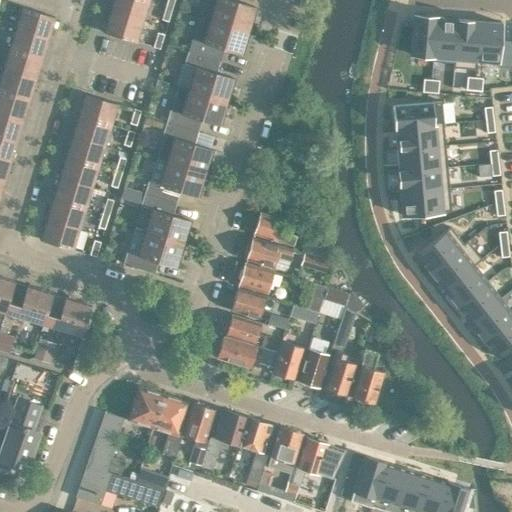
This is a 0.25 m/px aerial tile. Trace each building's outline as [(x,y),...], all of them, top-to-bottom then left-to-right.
[(111,0),(109,10),(142,20),(148,0),(111,0)] [(204,0),(200,15),(249,30),(254,15),(250,14),(253,6),(237,1),(237,0),(204,0)] [(172,6),(165,4),(161,19),(167,21),(172,6)] [(21,6),(15,27),(48,37),(55,16),(21,6)] [(142,20),(109,10),(102,31),(136,41),(142,20)] [(414,14),(410,54),(432,55),(431,60),(432,60),(435,16),(414,14)] [(191,38),(187,50),(219,60),(223,48),(239,53),(241,44),(245,45),(249,30),(200,15),(193,38),(191,38)] [(435,16),(432,60),(453,62),(452,67),(454,67),(457,18),(435,16)] [(457,18),(454,67),(476,69),(479,20),(457,18)] [(479,20),(476,69),(477,59),(498,61),(501,22),(479,20)] [(15,27),(8,48),(39,57),(42,48),(45,49),(48,37),(15,27)] [(152,46),(159,48),(163,34),(157,32),(152,46)] [(8,48),(2,69),(35,79),(39,68),(36,67),(39,57),(8,48)] [(194,67),(187,89),(228,101),(232,86),(229,85),(231,77),(215,72),(219,60),(187,50),(183,63),(194,67)] [(2,69),(0,74),(0,90),(27,99),(30,89),(32,90),(35,79),(2,69)] [(467,76),(465,89),(474,89),(475,77),(467,76)] [(423,78),(422,91),(429,92),(431,79),(423,78)] [(431,79),(429,92),(437,92),(438,80),(431,79)] [(170,109),(166,121),(197,131),(201,119),(217,124),(219,115),(223,116),(228,101),(187,89),(178,86),(171,109),(170,109)] [(0,90),(0,113),(23,120),(26,109),(24,108),(27,99),(0,90)] [(82,105),(79,115),(111,124),(117,103),(84,93),(80,105),(82,105)] [(441,100),(392,105),(394,127),(443,122),(441,100)] [(491,106),(483,107),(485,119),(493,118),(491,106)] [(129,123),(136,125),(140,110),(133,108),(129,123)] [(0,113),(0,135),(14,140),(17,131),(19,131),(23,120),(0,113)] [(74,124),(71,135),(104,145),(111,124),(79,115),(76,124),(74,124)] [(152,118),(145,116),(143,123),(150,125),(152,118)] [(493,118),(485,119),(487,132),(494,131),(493,118)] [(156,158),(165,161),(166,160),(206,173),(210,158),(207,156),(210,148),(194,143),(197,131),(166,121),(162,134),(163,135),(156,158)] [(443,122),(394,127),(394,128),(396,148),(445,144),(443,122)] [(123,144),(129,146),(134,131),(127,129),(123,144)] [(0,135),(0,158),(10,162),(13,150),(11,150),(14,140),(0,135)] [(70,147),(67,156),(98,166),(104,145),(71,135),(67,146),(70,147)] [(445,144),(396,148),(398,170),(447,166),(445,144)] [(496,149),(488,150),(490,162),(498,161),(496,149)] [(62,165),(58,176),(92,186),(98,166),(67,156),(64,166),(62,165)] [(119,156),(114,171),(121,173),(125,158),(119,156)] [(0,158),(0,181),(1,181),(4,172),(7,173),(10,162),(0,158)] [(148,180),(144,193),(176,202),(179,190),(195,195),(198,186),(201,188),(206,173),(166,160),(165,161),(159,183),(148,180)] [(498,161),(490,162),(492,175),(499,174),(498,161)] [(447,166),(398,170),(400,192),(448,188),(448,178),(447,166)] [(121,173),(114,171),(110,185),(116,187),(121,173)] [(57,188),(54,197),(85,207),(92,186),(58,176),(55,187),(57,188)] [(448,188),(400,192),(402,215),(450,210),(448,188)] [(501,189),(493,190),(495,202),(502,202),(501,189)] [(151,208),(144,231),(184,244),(189,229),(185,228),(188,219),(172,214),(176,202),(144,193),(140,205),(151,208)] [(49,206),(45,218),(79,228),(85,207),(54,197),(51,207),(49,206)] [(106,198),(102,212),(108,214),(113,200),(106,198)] [(290,211),(314,212),(315,199),(290,198),(290,211)] [(502,202),(495,202),(496,215),(504,214),(502,202)] [(108,214),(102,212),(97,226),(104,228),(108,214)] [(253,233),(292,245),(295,235),(284,231),(288,220),(259,212),(253,233)] [(79,228),(45,218),(39,239),(72,249),(79,228)] [(449,226),(415,252),(429,270),(464,243),(463,243),(449,226)] [(505,230),(498,231),(499,244),(507,243),(505,230)] [(184,244),(144,231),(136,254),(126,251),(122,264),(154,274),(157,261),(173,266),(176,258),(180,259),(184,244)] [(252,237),(246,258),(274,266),(277,255),(289,259),(292,249),(252,237)] [(89,254),(95,256),(100,241),(93,239),(89,254)] [(464,243),(429,270),(442,288),(476,262),(481,258),(467,240),(463,243),(464,243)] [(301,251),(331,259),(327,248),(304,242),(301,251)] [(507,243),(499,244),(501,256),(509,255),(507,243)] [(304,253),(301,264),(335,274),(332,261),(304,253)] [(244,262),(238,284),(266,292),(273,270),(244,262)] [(476,262),(442,288),(456,304),(488,279),(476,262)] [(0,311),(10,315),(14,303),(7,301),(14,281),(0,277),(0,311)] [(488,279),(456,304),(469,322),(501,297),(488,279)] [(325,286),(313,282),(306,308),(318,311),(325,286)] [(10,315),(48,326),(52,315),(46,313),(52,293),(26,285),(20,305),(14,303),(10,315)] [(324,299),(344,305),(348,292),(328,286),(324,299)] [(237,287),(230,309),(259,317),(265,296),(237,287)] [(52,315),(48,326),(81,336),(90,305),(64,297),(58,317),(52,315)] [(511,311),(501,297),(469,322),(482,339),(511,315),(511,311)] [(293,304),(290,314),(311,321),(314,311),(293,304)] [(344,307),(336,331),(332,344),(342,347),(354,310),(344,307)] [(231,313),(228,323),(226,322),(223,332),(225,333),(224,335),(253,344),(260,322),(231,313)] [(511,315),(482,339),(496,356),(511,343),(511,315)] [(274,316),(272,324),(284,329),(287,321),(274,316)] [(368,325),(364,339),(372,341),(376,328),(368,325)] [(303,347),(307,347),(308,342),(307,342),(311,329),(303,327),(299,339),(297,339),(296,345),(281,340),(272,371),(275,372),(276,375),(281,376),(284,375),(293,378),(303,347)] [(0,347),(9,350),(12,339),(0,334),(0,347)] [(222,335),(216,357),(249,367),(256,345),(222,335)] [(276,350),(277,351),(280,343),(268,340),(265,347),(268,348),(276,350)] [(34,355),(49,360),(52,351),(37,347),(34,355)] [(307,347),(297,379),(300,380),(301,382),(307,384),(309,383),(319,386),(324,368),(325,368),(329,354),(307,347)] [(268,348),(265,362),(272,364),(276,350),(268,348)] [(346,394),(356,363),(342,359),(344,353),(334,350),(323,387),(333,390),(334,393),(339,394),(342,392),(346,394)] [(356,363),(360,364),(350,395),(359,398),(361,401),(366,402),(369,401),(373,402),(382,371),(372,368),(376,354),(364,350),(363,353),(359,351),(356,363)] [(1,376),(0,380),(0,387),(5,389),(9,378),(1,376)] [(127,419),(152,427),(162,393),(137,385),(127,419)] [(162,393),(152,427),(168,432),(162,451),(175,455),(181,435),(177,434),(187,401),(162,393)] [(0,464),(24,473),(38,431),(31,429),(39,406),(18,398),(10,421),(0,417),(0,464)] [(189,461),(200,464),(208,441),(204,440),(213,409),(203,406),(204,405),(202,402),(197,400),(194,402),(194,403),(191,402),(181,434),(196,438),(189,461)] [(218,438),(238,444),(247,416),(222,408),(213,436),(210,435),(200,464),(209,467),(218,438)] [(103,412),(100,422),(120,428),(123,417),(103,412)] [(247,416),(238,444),(257,451),(255,459),(252,458),(246,478),(258,482),(267,453),(263,452),(272,424),(247,416)] [(100,422),(97,432),(116,439),(120,428),(100,422)] [(271,455),(269,463),(279,466),(276,474),(288,477),(292,462),(293,462),(302,433),(279,426),(270,455),(271,455)] [(97,432),(93,442),(113,449),(116,439),(97,432)] [(315,439),(305,436),(296,465),(292,464),(288,479),(284,490),(294,493),(297,482),(303,468),(318,473),(327,444),(328,443),(324,442),(323,439),(318,438),(315,439)] [(93,442),(90,453),(109,460),(111,454),(113,449),(93,442)] [(344,450),(327,444),(318,473),(328,476),(344,450)] [(86,464),(106,470),(109,460),(90,453),(86,464)] [(106,470),(110,472),(119,475),(125,458),(111,454),(109,460),(106,470)] [(364,454),(349,500),(372,507),(372,506),(386,462),(364,454)] [(386,462),(372,506),(390,511),(391,511),(406,469),(386,462)] [(110,472),(106,470),(86,464),(75,496),(99,504),(104,489),(158,507),(164,490),(119,475),(110,472)] [(136,479),(163,489),(168,477),(140,467),(138,473),(136,479)] [(406,469),(391,511),(415,511),(426,475),(406,469)] [(131,471),(129,477),(136,480),(136,479),(138,473),(131,471)] [(258,482),(272,486),(275,477),(261,473),(258,482)] [(426,475),(415,511),(436,511),(446,481),(426,475)] [(436,511),(460,511),(469,487),(446,480),(446,481),(436,511)] [(165,490),(161,501),(168,504),(173,493),(165,490)]
